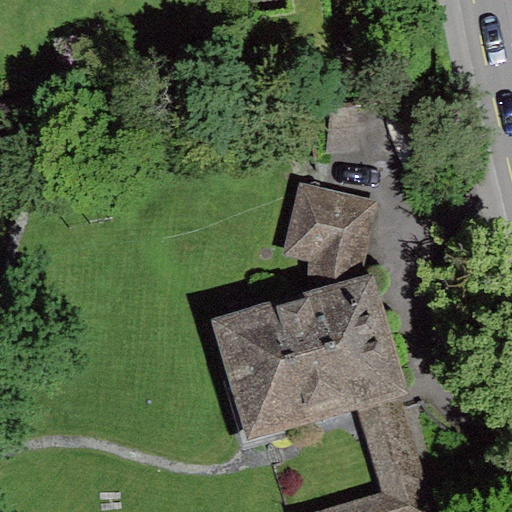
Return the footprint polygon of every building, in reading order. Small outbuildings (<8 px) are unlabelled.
[(323,0),(291,0),(293,14),(254,18),(260,73),(330,66),(323,0)] [(65,70),(46,85),(67,112),(86,97),(65,70)] [(324,109),(327,153),(359,151),(356,107),(324,109)] [(406,403),(370,273),(386,201),(301,183),(285,259),(318,266),(327,298),(212,329),(245,447),(363,415),(406,403)] [(341,511),(441,511),(409,402),(363,415),(388,498),(341,511)]
